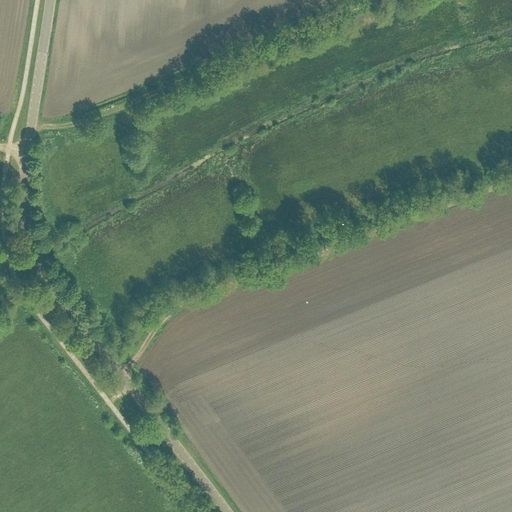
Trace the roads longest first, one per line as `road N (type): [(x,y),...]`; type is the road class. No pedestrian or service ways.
road 1 (track): [(108,402),(127,384),(155,323),(176,304),(511,180)]
road 2 (tertiary): [(225,511),(39,264),(22,196),(26,152)]
road 3 (track): [(29,127),(79,123),(378,0)]
road 4 (tertiary): [(26,152),(50,0)]
